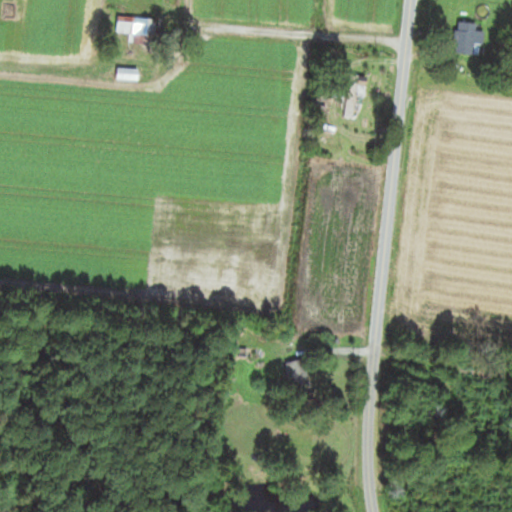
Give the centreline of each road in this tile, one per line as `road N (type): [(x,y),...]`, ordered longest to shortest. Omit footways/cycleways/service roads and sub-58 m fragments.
road 1 (residential): [(372,511),(368,428),(393,136)]
road 2 (residential): [(393,136),(401,0)]
